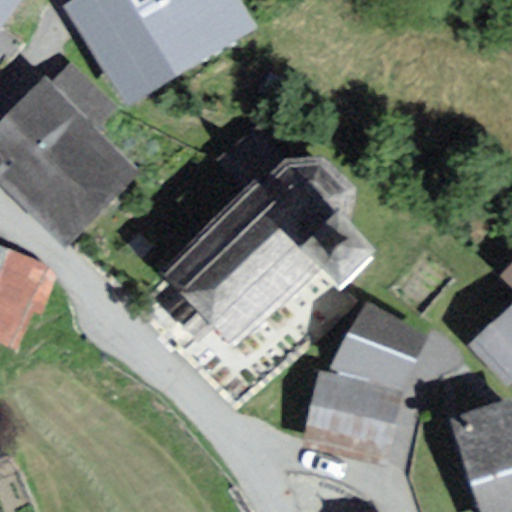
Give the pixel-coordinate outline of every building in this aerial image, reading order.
[(29,0),(0,0),(0,39),(0,40),(29,0)] [(85,0),(74,7),(131,102),(257,28),(239,0),(85,0)] [(113,110),(68,64),(0,131),(0,182),(67,250),(141,178),(93,129),(113,110)] [(291,174),(167,281),(232,355),(320,278),(340,300),(370,274),(348,249),(361,208),(333,175),(291,174)] [(17,277),(0,270),(0,363),(18,370),(49,297),(17,277)] [(366,305),(331,369),(406,389),(428,333),(366,305)] [(511,316),(478,344),(511,385),(511,316)] [(331,369),(323,367),(305,436),(387,458),(406,389),(331,369)] [(511,511),(511,407),(459,424),(486,511),(511,511)]
